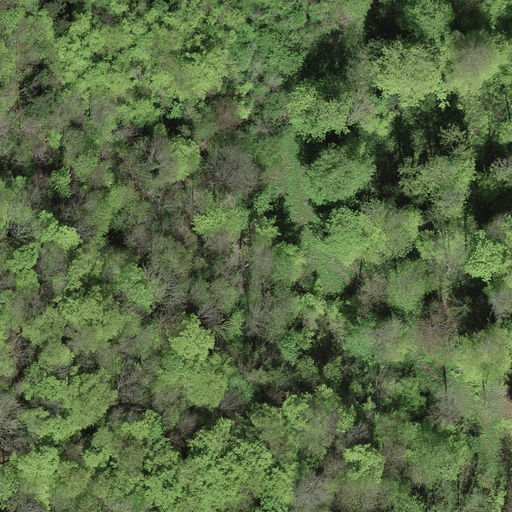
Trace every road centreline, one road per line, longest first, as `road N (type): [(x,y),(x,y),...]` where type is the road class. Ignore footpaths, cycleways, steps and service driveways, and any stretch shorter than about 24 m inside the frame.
road 1 (track): [(511,469),(384,299),(324,257),(298,197),(294,163),(305,113),(372,0)]
road 2 (track): [(511,170),(420,44),(404,0)]
